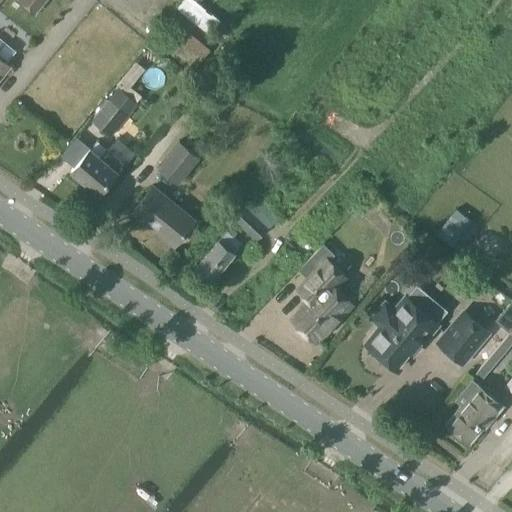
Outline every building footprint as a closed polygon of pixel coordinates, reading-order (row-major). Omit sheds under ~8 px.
[(19,0),(35,13),(45,0),(19,0)] [(182,11),(156,43),(189,69),(214,36),(182,11)] [(0,73),(9,62),(0,54),(0,73)] [(113,95),(93,118),(110,132),(129,109),(113,95)] [(158,164),(176,179),(204,145),(186,130),(158,164)] [(90,146),(72,169),(99,192),(118,169),(117,169),(124,160),(109,147),(101,156),(90,146)] [(133,210),(175,244),(195,219),(154,184),(133,210)] [(253,194),(233,218),(255,236),(275,213),(253,194)] [(196,268),(212,280),(213,281),(242,241),(235,236),(238,231),(232,227),(229,231),(226,229),(196,268)] [(309,334),(310,332),(316,338),(325,329),(326,330),(337,319),(335,318),(352,300),(335,283),(345,273),(329,257),(334,251),(323,241),(304,262),(313,271),(299,286),(311,297),(293,317),(299,322),(298,323),(309,334)] [(371,337),(367,341),(377,349),(375,350),(377,354),(383,360),(387,360),(389,359),(394,364),(417,337),(421,339),(439,319),(408,293),(405,296),(395,309),(385,301),(373,316),(382,323),(380,326),(377,327),(371,333),(371,337)] [(511,302),(497,321),(510,331),(511,328),(511,302)] [(487,330),(464,311),(440,339),(463,359),(487,330)] [(501,403),(471,378),(455,398),(461,403),(447,421),(468,439),(489,414),(491,415),(501,403)]
